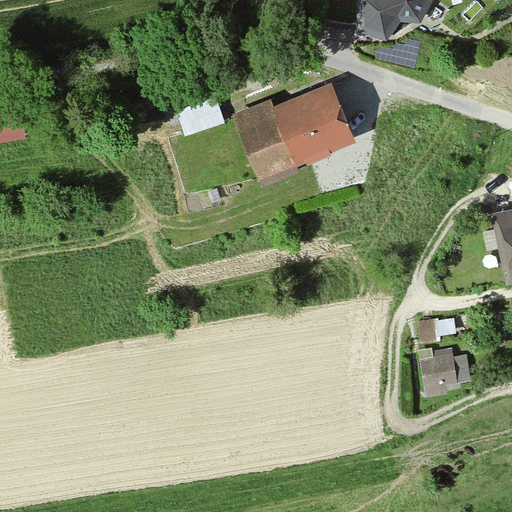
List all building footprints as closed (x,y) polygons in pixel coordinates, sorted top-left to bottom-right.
[(358,0),(361,24),(386,31),(399,14),(420,16),(428,0),(358,0)] [(273,99),(240,113),(272,188),(310,172),(307,164),(365,139),(338,78),(275,105),(273,99)] [(182,129),(225,116),(217,90),(175,103),(182,129)] [(511,205),(496,209),(511,275),(511,205)] [(420,314),(420,331),(440,331),(440,315),(420,314)] [(419,356),(427,392),(460,385),(452,348),(419,356)]
